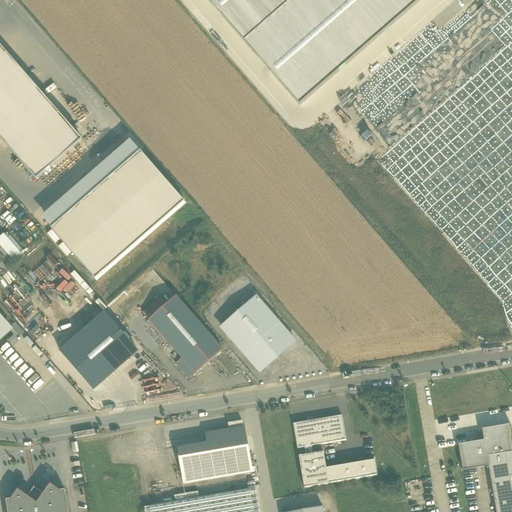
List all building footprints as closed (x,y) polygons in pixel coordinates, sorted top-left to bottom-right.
[(209,0),(299,102),(416,0),(209,0)] [(5,52),(0,56),(0,139),(36,180),(82,140),(22,71),(24,69),(8,50),(5,52)] [(42,217),(95,280),(184,202),(130,142),(42,217)] [(0,235),(0,248),(11,262),(23,252),(5,231),(0,235)] [(177,366),(189,380),(227,346),(178,292),(148,319),(185,359),(177,366)] [(295,342),(256,297),(220,328),(259,374),(295,342)] [(104,313),(60,352),(93,390),(137,351),(104,313)] [(0,341),(13,330),(0,315),(0,341)] [(164,393),(173,386),(162,370),(152,377),(164,393)] [(306,456),(313,454),(312,446),(346,441),(342,416),(293,424),(297,449),(304,448),(306,456)] [(216,442),(207,444),(177,449),(182,479),(252,467),(245,427),(215,432),(216,442)] [(216,442),(215,432),(205,434),(207,444),(216,442)] [(511,511),(511,452),(487,457),(496,511),(511,511)] [(313,454),(306,456),(299,457),(304,488),(329,484),(326,469),(323,453),(313,454)] [(326,469),(329,484),(377,476),(375,461),(326,469)] [(252,467),(182,479),(183,485),(253,473),(252,467)] [(44,495),(37,504),(27,497),(18,490),(11,500),(6,501),(7,511),(68,511),(65,491),(60,492),(50,485),(44,495)] [(34,488),(27,497),(37,504),(44,495),(34,488)] [(259,511),(255,489),(144,508),(144,511),(259,511)]
